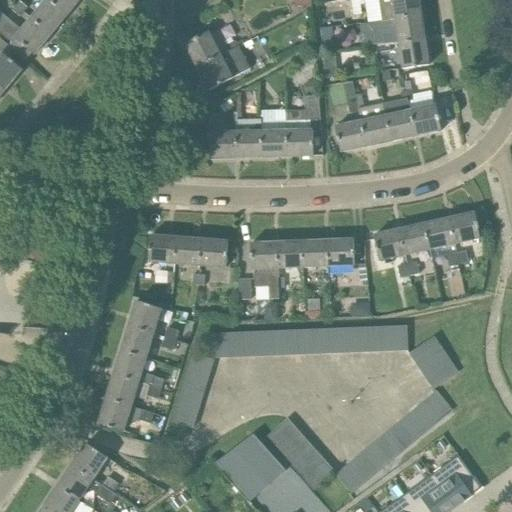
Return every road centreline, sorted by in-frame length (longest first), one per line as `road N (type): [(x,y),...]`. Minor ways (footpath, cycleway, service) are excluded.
road 1 (residential): [(145,184),(350,183),(491,155),(511,115)]
road 2 (residential): [(0,490),(62,399),(100,282),(106,182)]
road 3 (residential): [(145,184),(155,0)]
